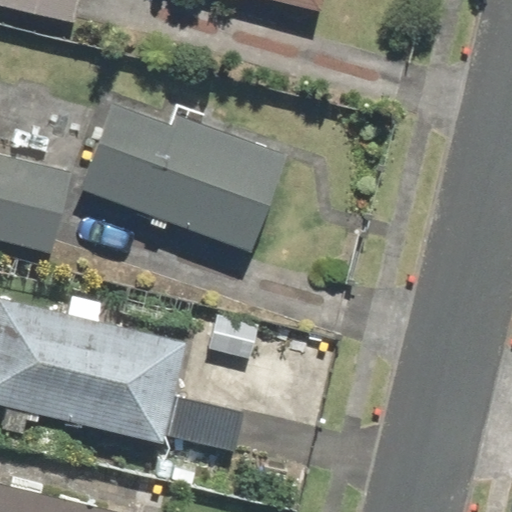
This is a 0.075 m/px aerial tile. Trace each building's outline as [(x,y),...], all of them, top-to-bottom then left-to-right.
[(85,0),(0,0),(83,14),(85,0)] [(120,82),(83,181),(255,245),(292,146),(120,82)] [(0,152),(0,233),(53,247),(73,171),(0,152)] [(191,332),(1,287),(0,292),(0,396),(167,435),(191,332)] [(145,511),(146,510),(0,476),(0,511),(145,511)]
